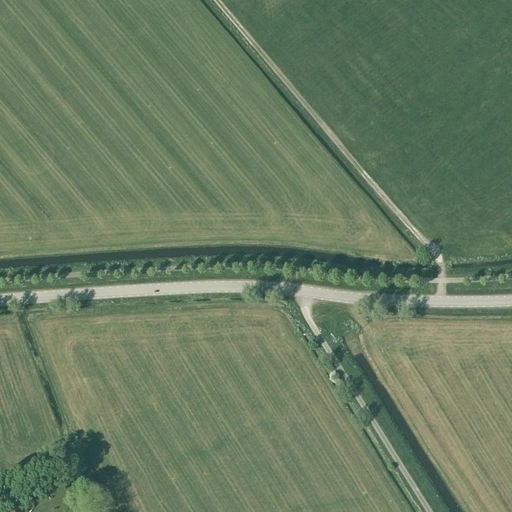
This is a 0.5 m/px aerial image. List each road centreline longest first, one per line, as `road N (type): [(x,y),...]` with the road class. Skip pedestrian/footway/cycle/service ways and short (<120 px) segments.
road 1 (secondary): [(0,300),(233,287),(296,292)]
road 2 (unclassified): [(427,511),(296,292)]
road 3 (secondary): [(296,292),(511,301)]
road 4 (track): [(367,179),(442,261),(439,302)]
